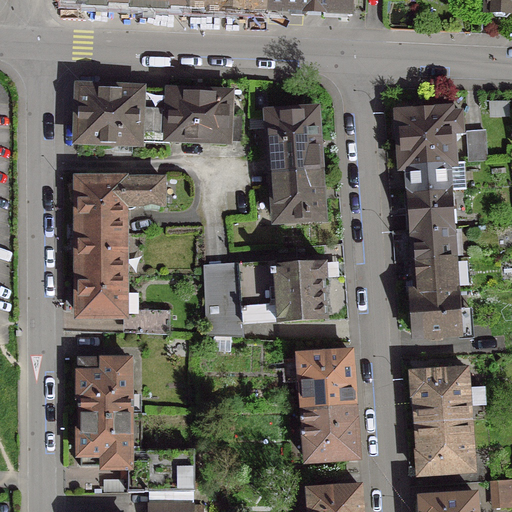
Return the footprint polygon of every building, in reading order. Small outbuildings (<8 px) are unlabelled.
[(146,0),(65,0),(66,1),(85,2),(85,6),(102,7),(102,3),(129,4),(129,8),(146,9),(146,0)] [(146,0),(146,9),(164,9),(164,6),(184,7),(184,0),(146,0)] [(184,0),(184,7),(204,7),(204,13),(222,14),(222,8),(266,10),(266,0),(184,0)] [(266,0),(266,10),(285,11),(289,16),(301,16),(305,12),(348,14),(348,0),(266,0)] [(511,0),(483,0),(483,12),(511,13),(511,0)] [(147,82),(74,79),(72,144),(101,145),(100,151),(115,152),(115,145),(144,147),(144,142),(146,88),(147,82)] [(165,89),(146,88),(144,142),(169,143),(169,141),(232,144),(235,88),(165,84),(165,89)] [(406,167),(406,166),(444,163),(444,164),(451,164),(449,134),(460,133),(459,113),(447,114),(447,111),(431,113),(430,110),(413,111),(414,114),(397,115),(397,118),(392,122),(393,133),(398,137),(400,167),(406,167)] [(313,112),(266,115),(270,173),(317,170),(313,112)] [(482,131),(465,133),(467,163),(484,161),(482,131)] [(406,167),(408,194),(461,190),(465,189),(463,163),(451,164),(444,164),(444,163),(406,166),(406,167)] [(317,170),(270,173),(274,221),(320,218),(317,170)] [(76,181),(76,221),(121,221),(121,206),(161,206),(161,180),(129,181),(129,189),(121,189),(121,180),(76,181)] [(410,230),(411,231),(449,228),(448,222),(464,221),(461,190),(408,194),(402,195),(404,216),(403,216),(404,231),(410,230)] [(71,256),(76,256),(76,276),(122,276),(121,234),(121,221),(76,221),(76,242),(71,242),(71,256)] [(405,242),(406,262),(451,259),(449,228),(411,231),(411,242),(405,242)] [(404,293),(410,293),(415,292),(415,294),(453,291),(453,283),(467,282),(466,265),(452,266),(451,259),(406,262),(402,262),(404,293)] [(205,337),(212,337),(229,338),(242,338),(241,325),(324,319),(321,279),(325,279),(324,264),(274,267),(273,262),(202,267),(205,337)] [(122,276),(76,276),(77,316),(122,316),(122,307),(136,307),(136,295),(122,295),(122,276)] [(415,292),(410,293),(413,337),(456,334),(453,291),(415,294),(415,292)] [(136,312),(135,312),(136,334),(168,335),(168,311),(136,312)] [(229,338),(212,337),(212,352),(228,353),(229,338)] [(298,380),(299,380),(301,409),(351,405),(348,353),(297,357),(298,380)] [(76,398),(79,398),(79,414),(128,414),(128,361),(100,361),(100,362),(79,362),(79,373),(76,373),(76,398)] [(413,396),(415,424),(468,421),(467,406),(482,405),(481,389),(466,390),(464,370),(449,371),(449,365),(432,366),(433,372),(410,374),(411,396),(413,396)] [(303,438),(302,439),(304,462),(356,458),(351,405),(301,409),(303,438)] [(79,414),(79,431),(76,431),(76,455),(78,455),(78,467),(100,467),(100,468),(126,468),(126,493),(192,491),(192,475),(192,452),(144,452),(144,414),(128,414),(79,414)] [(417,453),(415,453),(417,475),(471,471),(468,421),(415,424),(417,453)] [(509,481),(489,482),(491,508),(511,507),(509,481)] [(307,511),(359,511),(358,487),(306,490),(307,511)] [(419,511),(474,511),(473,495),(418,499),(419,511)]
